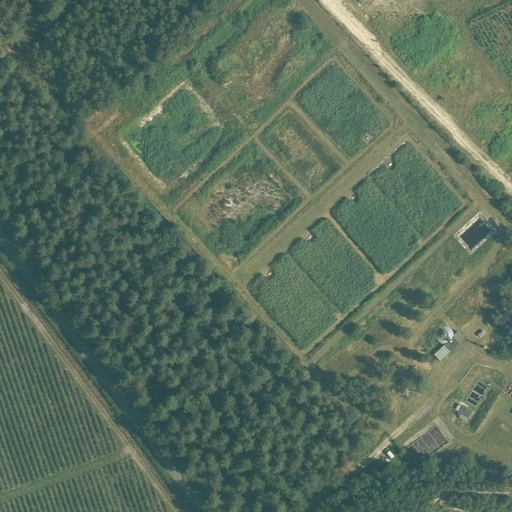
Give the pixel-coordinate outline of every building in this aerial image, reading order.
[(439,344),(442,344),(443,346),(449,352),(450,352),(458,345),(452,338),(451,337),(451,334),(450,331),(447,329),(444,328),(441,328),(438,330),(436,332),(435,335),(435,339),(437,341),(439,344)] [(452,338),(458,345),(463,340),(457,333),(452,338)] [(443,346),(433,356),(439,362),(449,352),(443,346)] [(472,412),(462,406),(459,412),(462,414),(459,418),(466,422),(472,412)] [(406,447),(418,465),(450,443),(438,425),(406,447)]
